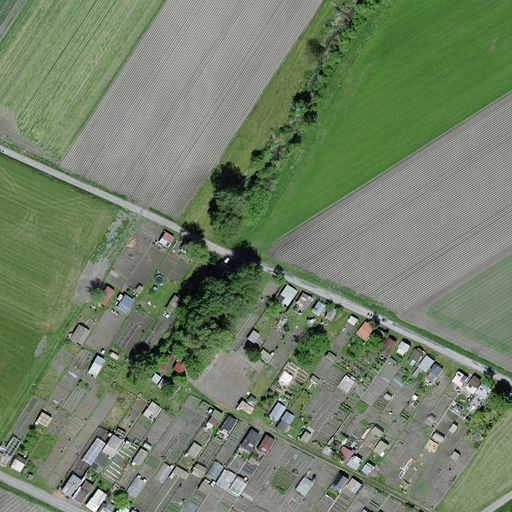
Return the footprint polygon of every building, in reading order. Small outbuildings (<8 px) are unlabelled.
[(98,299),(106,305),(116,289),(108,284),(98,299)] [(289,284),(279,297),(289,304),(298,291),(289,284)] [(120,301),(128,308),(135,300),(126,293),(120,301)] [(370,339),(376,325),(365,320),(359,334),(370,339)] [(80,322),(71,337),(83,344),(92,329),(80,322)] [(273,334),(264,347),(270,351),(279,338),(273,334)] [(100,335),(95,347),(106,351),(111,340),(100,335)] [(389,337),(387,348),(395,350),(397,339),(389,337)] [(419,365),(424,351),(416,347),(410,362),(419,365)] [(90,368),(99,373),(106,358),(98,354),(90,368)] [(431,371),(436,358),(426,354),(421,366),(431,371)] [(428,379),(437,383),(445,367),(436,362),(428,379)] [(349,373),(339,386),(348,393),(358,380),(349,373)] [(469,388),(487,394),(488,390),(482,387),(484,381),(473,377),(469,388)] [(219,425),(223,411),(214,409),(210,423),(219,425)] [(229,414),(222,429),(230,433),(237,418),(229,414)] [(243,448),(253,451),(259,432),(249,428),(243,448)] [(114,456),(123,438),(113,432),(103,450),(114,456)] [(266,433),(257,449),(268,455),(276,438),(266,433)] [(0,461),(5,465),(22,440),(14,435),(4,450),(1,448),(0,449),(0,461)] [(219,478),(223,465),(213,462),(209,475),(219,478)] [(222,470),(218,484),(229,487),(233,473),(222,470)] [(75,471),(61,489),(71,497),(84,479),(75,471)] [(191,473),(184,488),(194,493),(202,478),(191,473)] [(238,475),(230,488),(240,494),(248,482),(238,475)] [(137,495),(145,480),(138,477),(130,491),(137,495)] [(85,478),(73,497),(82,503),(94,484),(85,478)] [(197,492),(206,497),(213,485),(204,480),(197,492)] [(98,511),(106,491),(96,487),(89,507),(98,511)] [(98,511),(100,511),(111,511),(115,505),(104,500),(98,511)]
